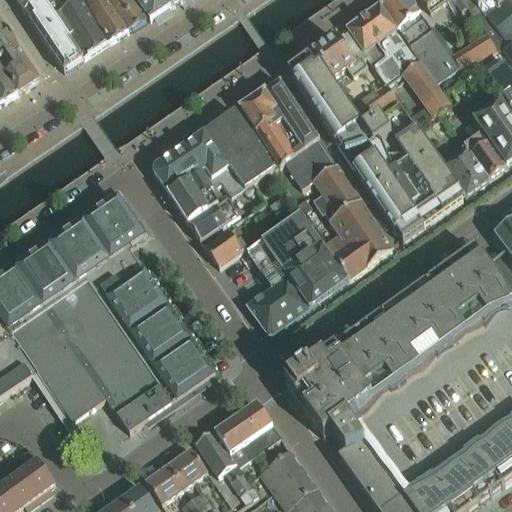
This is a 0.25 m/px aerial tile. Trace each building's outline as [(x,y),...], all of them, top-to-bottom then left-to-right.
[(12,0),(24,17),(44,4),(50,0),(12,0)] [(84,64),(110,47),(82,0),(50,0),(44,4),(84,64)] [(82,0),(110,47),(111,46),(128,36),(103,0),(82,0)] [(103,0),(128,36),(146,26),(137,13),(127,0),(103,0)] [(171,11),(162,0),(132,0),(143,14),(150,25),(171,11)] [(162,0),(171,11),(189,0),(162,0)] [(407,0),(396,0),(380,11),(436,89),(460,71),(428,29),(415,11),(407,0)] [(430,18),(452,2),(450,0),(417,0),(421,6),(430,18)] [(486,38),(491,45),(497,55),(500,54),(507,48),(485,21),(478,10),(469,0),(450,0),(452,2),(454,5),(458,2),(467,12),(470,16),(479,28),(486,38)] [(491,4),(488,0),(469,0),(478,10),(485,21),(498,11),(492,3),(491,4)] [(511,0),(509,2),(498,11),(485,21),(507,48),(511,43),(511,0)] [(495,0),(492,3),(498,11),(509,2),(511,0),(495,0)] [(461,16),(467,12),(458,2),(454,5),(461,16)] [(64,77),(84,64),(44,4),(24,17),(64,77)] [(451,109),(436,89),(380,11),(347,35),(363,59),(366,63),(386,91),(404,79),(427,111),(434,121),(451,109)] [(4,31),(0,24),(0,70),(18,98),(39,84),(17,50),(18,50),(5,31),(4,31)] [(377,98),(364,79),(368,76),(361,67),(366,63),(363,59),(347,35),(312,60),(314,63),(351,116),(350,116),(351,118),(360,131),(361,132),(398,107),(386,91),(377,98)] [(491,45),(486,38),(453,61),(464,77),(472,71),(497,55),(491,45)] [(511,44),(507,48),(500,54),(508,64),(511,69),(511,44)] [(309,63),(288,78),(289,80),(314,115),(326,134),(340,154),(342,153),(341,152),(345,149),(356,165),(352,168),(351,167),(350,168),(352,172),(365,191),(378,210),(390,229),(391,229),(400,243),(403,247),(404,246),(410,242),(463,205),(456,196),(459,194),(454,186),(445,174),(440,167),(427,148),(417,133),(414,130),(410,123),(401,111),(398,107),(361,132),(360,131),(351,118),(350,116),(351,116),(314,63),(310,65),(309,63)] [(511,78),(504,68),(488,79),(499,96),(505,104),(506,104),(511,112),(511,78)] [(0,108),(0,109),(18,98),(0,70),(0,108)] [(318,143),(281,88),(280,86),(279,87),(267,96),(267,95),(239,114),(279,173),(285,169),(320,145),(319,143),(318,143)] [(482,120),(473,126),(474,126),(482,138),(489,148),(505,169),(507,173),(511,169),(511,112),(506,104),(505,104),(482,120)] [(252,188),(273,174),(258,153),(259,152),(235,116),(155,172),(154,178),(168,199),(189,186),(200,202),(222,188),(223,189),(231,202),(243,194),(244,193),(252,188)] [(488,187),(507,173),(489,148),(482,138),(474,126),(467,131),(475,142),(464,151),(464,152),(463,153),(488,187)] [(320,145),(285,169),(302,195),(314,187),(319,184),(337,172),(338,172),(320,145)] [(466,203),(488,187),(463,153),(455,158),(459,164),(445,174),(454,186),(459,194),(466,203)] [(393,256),(367,212),(338,172),(314,187),(319,195),(323,201),(314,206),(323,220),(326,219),(331,226),(339,239),(323,251),(349,286),(393,256)] [(200,202),(189,186),(168,199),(188,229),(216,212),(225,206),(217,192),(223,189),(222,188),(200,202)] [(244,193),(243,194),(246,199),(256,193),(252,188),(244,193)] [(137,282),(120,257),(144,241),(118,203),(0,285),(0,405),(39,379),(73,428),(106,405),(130,438),(215,379),(144,277),(137,282)] [(222,220),(216,212),(188,229),(189,230),(200,247),(217,235),(237,221),(231,214),(222,220)] [(323,251),(323,250),(300,218),(282,231),(263,245),(262,246),(246,257),(272,294),(247,312),(267,339),(273,340),(292,327),(311,313),(330,300),(349,286),(323,251)] [(511,227),(494,240),(511,266),(511,227)] [(255,248),(268,238),(262,230),(249,240),(255,248)] [(237,247),(229,236),(205,253),(219,273),(246,254),(240,245),(237,247)] [(288,387),(286,389),(315,430),(322,440),(325,439),(326,441),(331,438),(346,458),(339,463),(373,511),(475,511),(481,508),(490,502),(492,500),(502,493),(511,485),(511,266),(494,240),(476,253),(473,255),(464,261),(462,263),(452,270),(450,272),(440,278),(438,280),(417,295),(415,297),(405,303),(403,305),(394,312),(391,313),(382,320),(379,322),(370,328),(368,330),(358,337),(356,339),(347,345),(344,347),(335,354),(332,355),(323,362),(321,364),(311,370),(309,372),(288,387)] [(239,473),(249,466),(281,444),(257,409),(216,437),(227,454),(226,454),(239,473)] [(243,478),(239,473),(226,454),(213,435),(195,448),(206,464),(218,482),(225,478),(231,487),(240,501),(245,508),(258,500),(243,478)] [(40,507),(53,498),(50,494),(55,490),(30,454),(23,460),(30,470),(19,478),(40,507)] [(185,494),(208,478),(191,455),(168,471),(185,494)] [(273,498),(304,476),(290,457),(260,479),(273,498)] [(162,510),(185,494),(168,471),(146,487),(162,510)] [(283,511),(292,511),(317,495),(304,476),(273,498),(283,511)] [(24,511),(33,511),(38,508),(40,507),(19,478),(2,490),(18,511),(23,511),(24,511)] [(0,511),(18,511),(2,490),(0,491),(0,511)] [(140,491),(123,504),(128,511),(155,511),(152,507),(140,491)] [(329,511),(317,495),(292,511),(329,511)] [(197,511),(208,511),(211,510),(202,497),(192,504),(197,511)]
